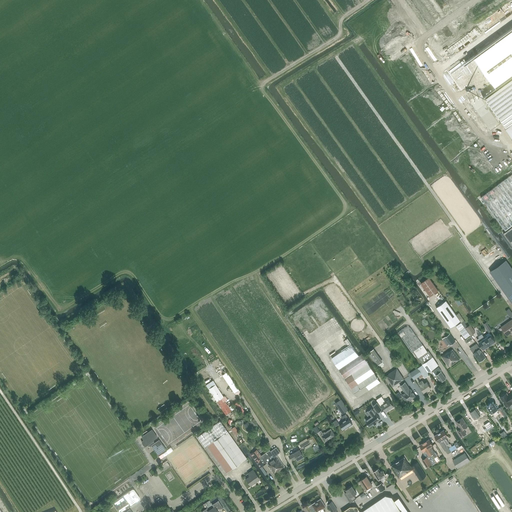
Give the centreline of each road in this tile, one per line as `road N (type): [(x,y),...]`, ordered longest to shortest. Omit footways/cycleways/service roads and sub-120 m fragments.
road 1 (tertiary): [(261,511),(511,361)]
road 2 (unknown): [(447,511),(413,509),(390,491),(352,504),(324,479)]
road 3 (unknown): [(296,490),(280,449),(215,378)]
